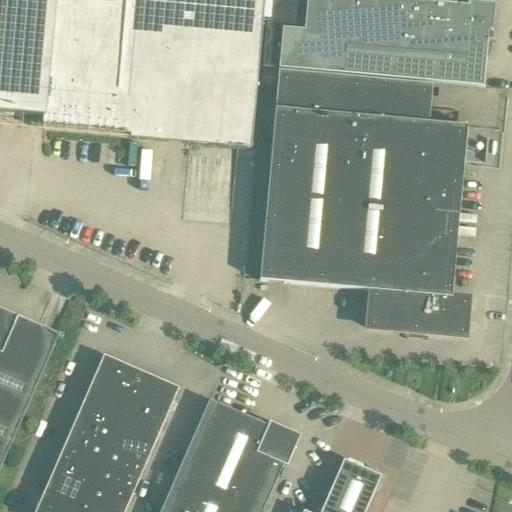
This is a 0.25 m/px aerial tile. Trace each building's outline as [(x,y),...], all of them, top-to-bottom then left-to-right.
[(0,0),(0,114),(43,118),(42,128),(130,136),(129,140),(251,151),(264,0),(0,0)] [(282,31),(278,70),(483,89),(488,32),(492,32),(494,5),(467,3),(467,7),(389,0),(306,0),(304,32),(282,31)] [(278,73),(259,282),(370,292),(367,330),(464,338),(467,300),(451,299),(466,128),(428,124),(431,87),(278,73)] [(0,469),(53,348),(54,348),(59,337),(0,311),(0,469)] [(103,357),(87,395),(124,411),(141,373),(103,357)] [(141,373),(124,411),(162,427),(178,390),(141,373)] [(87,395),(71,431),(108,448),(124,411),(87,395)] [(208,401),(160,511),(262,511),(283,467),(286,468),(293,452),(294,448),(288,432),(284,431),(284,430),(269,423),(267,427),(208,401)] [(124,411),(108,448),(146,464),(162,427),(124,411)] [(71,431),(63,450),(100,466),(108,448),(71,431)] [(108,448),(100,466),(138,482),(146,464),(108,448)] [(63,450),(47,486),(84,503),(100,466),(63,450)] [(365,511),(380,478),(361,470),(362,468),(347,461),(347,463),(343,462),(320,511),(365,511)] [(100,466),(84,503),(105,511),(124,511),(138,482),(100,466)] [(47,486),(35,511),(80,511),(84,503),(47,486)] [(105,511),(84,503),(80,511),(105,511)]
